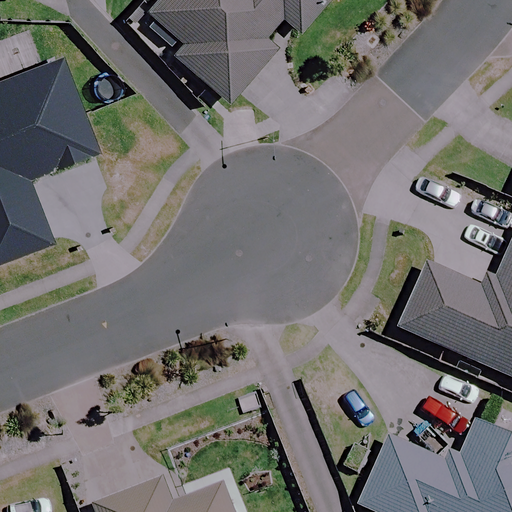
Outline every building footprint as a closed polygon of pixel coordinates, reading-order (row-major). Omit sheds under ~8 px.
[(169,0),(154,17),(188,47),(178,58),(231,105),(277,53),(263,41),(284,17),(305,35),(335,0),(169,0)] [(0,86),(0,268),(56,247),(32,185),(103,158),(66,61),(0,86)] [(511,250),(492,297),(431,270),(404,332),(511,379),(511,250)] [(511,511),(511,440),(481,427),(461,473),(394,443),(365,510),(369,511),(511,511)] [(184,507),(174,482),(101,510),(101,511),(236,511),(228,490),(184,507)]
